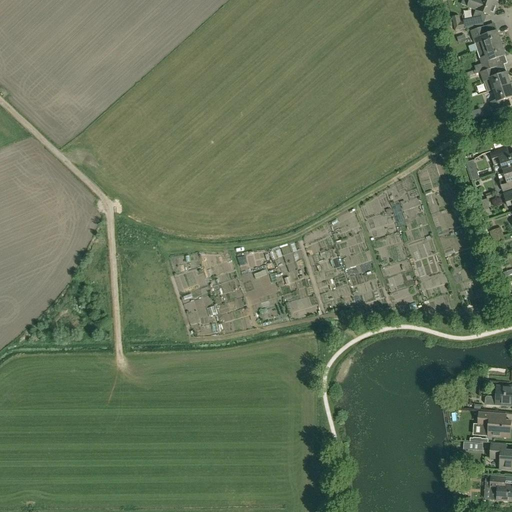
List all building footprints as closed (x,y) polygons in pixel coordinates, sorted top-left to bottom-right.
[(493,17),(498,4),(486,0),(469,0),(466,8),(493,17)] [(463,20),(463,22),(461,22),(459,15),(451,17),(454,31),(460,30),(465,29),(484,25),(482,16),(463,20)] [(501,44),(497,32),(495,23),(484,27),(471,32),(475,45),(477,52),(501,44)] [(505,56),(501,44),(477,52),(480,59),(483,68),(473,71),(475,75),(496,68),(498,67),(495,60),(505,56)] [(498,75),(496,68),(475,75),(476,78),(481,77),(483,83),(484,83),(487,92),(493,90),(493,91),(511,85),(507,73),(498,75)] [(511,98),(511,88),(511,85),(493,91),(497,101),(490,103),(493,112),(509,107),(511,105),(509,99),(511,98)] [(491,155),(494,165),(495,167),(501,165),(503,171),(511,168),(511,155),(509,156),(507,149),(491,155)] [(478,163),(472,164),(476,181),(482,179),(478,163)] [(511,168),(503,171),(503,172),(497,174),(500,183),(503,193),(511,189),(511,168)] [(279,259),(295,257),(294,248),(284,249),(285,253),(279,254),(279,259)] [(308,264),(305,254),(299,256),(302,266),(308,264)] [(497,387),(496,398),(487,397),(485,398),(485,404),(486,406),(500,407),(500,405),(511,406),(511,386),(506,386),(506,388),(497,387)] [(511,422),(507,421),(507,415),(479,413),(479,425),(483,426),(483,436),(488,437),(510,438),(511,422)] [(511,469),(511,451),(506,451),(506,446),(492,445),(491,459),(501,459),(500,469),(511,469)] [(492,477),(491,478),(489,478),(487,479),(486,486),(488,488),(491,489),(490,498),(492,500),(497,501),(511,502),(511,485),(505,485),(506,478),(492,477)]
